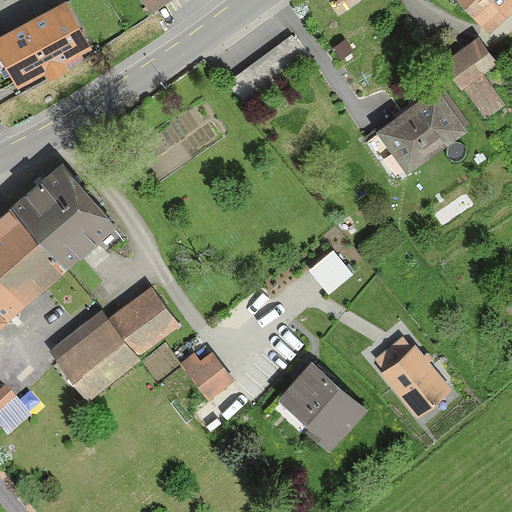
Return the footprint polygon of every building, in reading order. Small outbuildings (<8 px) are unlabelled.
[(511,0),(461,0),(487,29),(511,7),(511,0)] [(72,53),(49,13),(0,41),(0,72),(10,89),(72,53)] [(441,61),(461,90),(499,65),(479,35),(441,61)] [(435,86),(372,129),(400,169),(463,125),(435,86)] [(59,157),(0,209),(0,325),(116,222),(59,157)] [(182,329),(151,288),(110,319),(102,309),(48,350),(87,401),(182,329)] [(453,388),(415,342),(412,345),(404,335),(375,358),(384,368),(380,371),(417,417),(453,388)] [(365,407),(311,358),(274,399),(329,447),(365,407)] [(0,423),(17,407),(2,392),(0,393),(0,423)]
